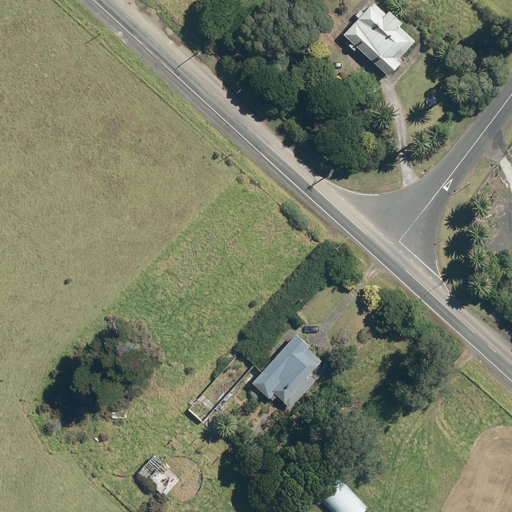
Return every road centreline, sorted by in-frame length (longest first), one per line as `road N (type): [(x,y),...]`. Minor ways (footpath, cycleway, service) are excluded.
road 1 (unclassified): [(115,0),(391,253)]
road 2 (tertiary): [(511,93),(391,253)]
road 3 (tertiary): [(391,253),(511,364)]
